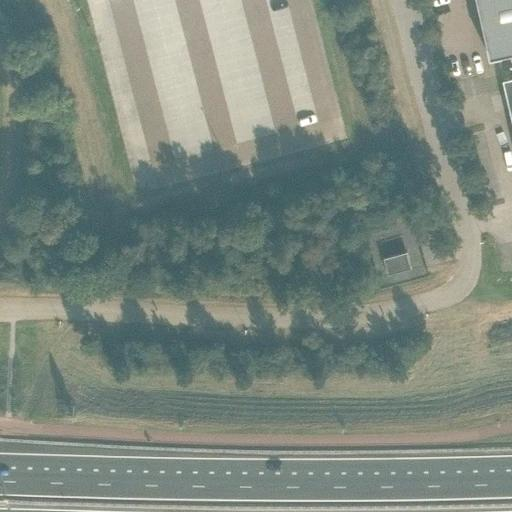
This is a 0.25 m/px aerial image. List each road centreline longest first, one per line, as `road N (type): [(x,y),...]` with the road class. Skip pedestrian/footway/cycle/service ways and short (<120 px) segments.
road 1 (unclassified): [(0,311),(353,316),(420,305),(455,289),(468,269),(468,238),(405,0)]
road 2 (trunk): [(511,483),(325,488),(0,480)]
